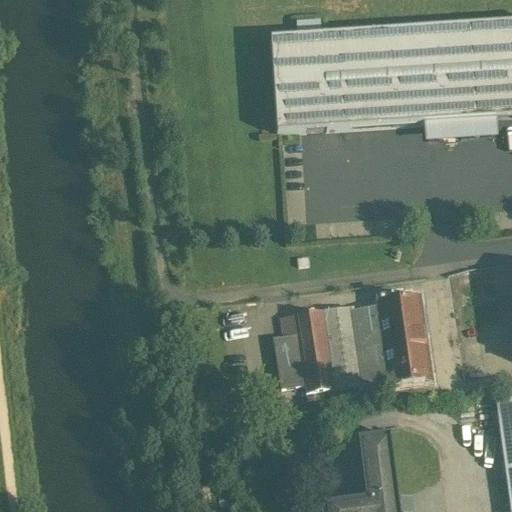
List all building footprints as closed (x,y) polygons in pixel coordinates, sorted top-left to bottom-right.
[(319,25),(295,26),(296,42),(320,41),(319,25)] [(296,42),(269,44),(276,138),(511,122),(511,27),(320,41),(296,42)] [(476,287),(465,295),(466,308),(480,312),(491,304),(489,292),(476,287)] [(376,307),(377,311),(382,343),(388,387),(427,382),(416,302),(376,307)] [(353,311),(321,315),(333,394),(388,387),(382,343),(369,345),(365,313),(353,314),(353,311)] [(369,345),(382,343),(377,311),(365,313),(369,345)] [(321,315),(293,319),(304,390),(305,398),(333,394),(321,315)] [(293,319),(279,321),(290,392),(304,390),(293,319)] [(511,511),(511,403),(494,406),(509,511),(511,511)] [(200,436),(202,445),(213,442),(213,444),(235,439),(234,429),(200,436)] [(397,511),(388,439),(356,443),(364,503),(365,511),(397,511)] [(201,445),(207,469),(219,466),(213,444),(213,442),(202,445),(201,445)] [(324,511),(365,511),(364,503),(324,508),(324,511)]
